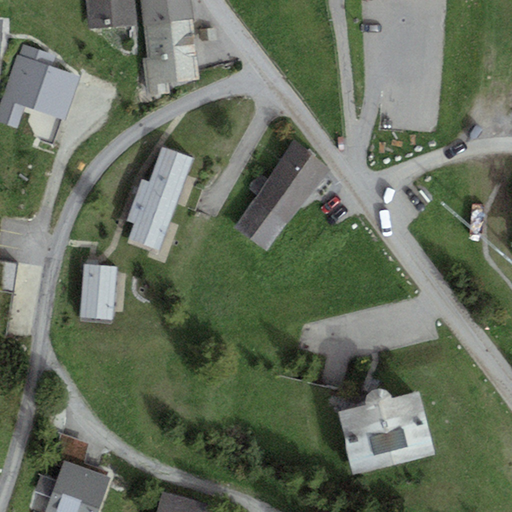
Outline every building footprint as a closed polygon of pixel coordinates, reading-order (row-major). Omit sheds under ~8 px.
[(134,0),(86,0),(89,28),(136,25),(134,0)] [(141,0),(144,24),(193,19),(190,0),(141,0)] [(193,19),(144,24),(148,57),(143,58),(147,96),(170,93),(169,84),(200,80),(193,19)] [(216,27),(200,29),(201,41),(217,39),(216,27)] [(18,55),(17,54),(0,101),(0,123),(17,129),(24,112),(30,114),(23,133),(53,144),(62,119),(65,120),(80,76),(52,66),(56,55),(22,44),(18,55)] [(233,227),(266,252),(288,222),(331,169),(294,140),(268,180),(260,174),(248,189),(257,195),(233,227)] [(129,239),(160,250),(193,157),(163,146),(150,182),(141,179),(127,220),(134,223),(129,239)] [(84,264),(80,318),(114,320),(117,266),(84,264)] [(338,411),(354,475),(435,454),(419,391),(392,397),(391,394),(386,390),(379,388),(372,389),(367,395),(365,401),(366,404),(338,411)] [(63,460),(44,511),(98,511),(111,477),(107,476),(108,472),(83,463),(88,443),(61,435),(53,457),(63,460)] [(209,511),(211,505),(162,491),(155,511),(209,511)]
